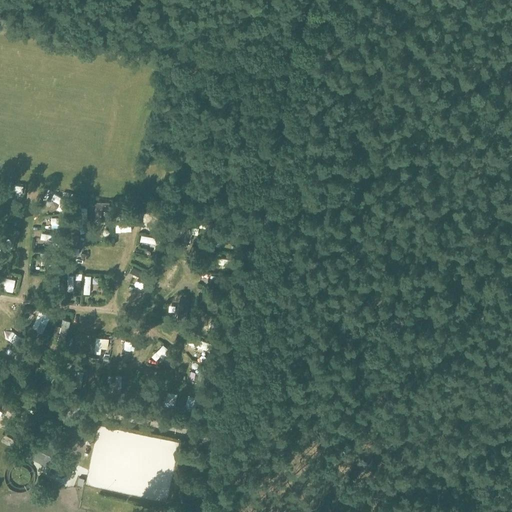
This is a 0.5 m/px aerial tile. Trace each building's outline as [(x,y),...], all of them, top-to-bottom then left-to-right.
[(53,193),(50,199),(60,205),(66,208),(69,203),(53,193)] [(109,210),(109,202),(94,202),(93,221),(100,221),(100,209),(109,210)] [(121,217),(110,217),(110,234),(120,234),(121,217)] [(167,223),(163,237),(170,239),(173,224),(167,223)] [(186,226),(184,241),(190,242),(191,233),(192,227),(186,226)] [(225,227),(210,236),(214,241),(218,238),(227,233),(228,232),(225,227)] [(41,232),(40,238),(52,241),(62,243),(63,237),(41,232)] [(141,235),(140,241),(159,245),(160,239),(141,235)] [(214,257),(213,263),(222,264),(229,265),(230,260),(214,257)] [(132,267),(129,272),(146,282),(149,277),(132,267)] [(210,275),(209,280),(226,283),(227,278),(210,275)] [(0,276),(0,283),(5,285),(13,286),(15,280),(0,276)] [(205,289),(204,295),(223,300),(225,294),(205,289)] [(180,298),(177,321),(185,322),(187,299),(180,298)] [(37,329),(36,331),(41,333),(50,314),(45,311),(44,312),(37,329)] [(57,337),(57,340),(64,342),(69,321),(62,319),(60,326),(57,337)] [(209,326),(207,336),(213,338),(217,320),(211,319),(209,326)] [(113,324),(109,327),(114,336),(119,334),(113,324)] [(77,325),(76,333),(91,335),(92,327),(77,325)] [(189,336),(187,343),(209,351),(212,344),(189,336)] [(96,337),(94,353),(100,354),(100,348),(102,338),(96,337)] [(126,354),(126,344),(113,344),(113,353),(126,354)] [(162,344),(158,349),(166,355),(174,362),(178,357),(162,344)] [(196,380),(195,383),(202,384),(205,367),(199,366),(197,375),(196,380)] [(75,381),(74,387),(80,388),(83,372),(77,371),(75,381)] [(23,409),(4,403),(2,409),(21,415),(23,409)] [(17,435),(7,430),(2,441),(12,446),(17,435)] [(66,451),(29,434),(20,452),(57,469),(66,451)]
